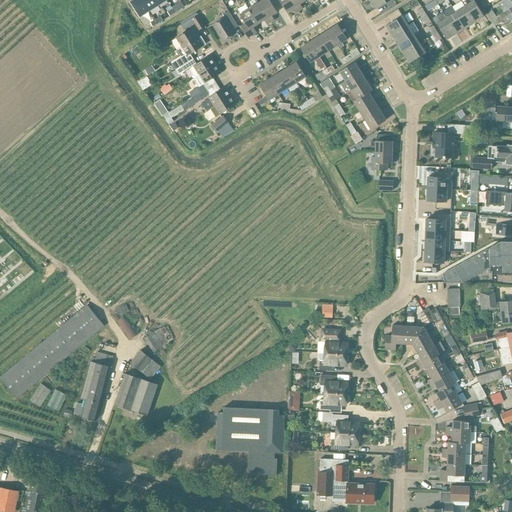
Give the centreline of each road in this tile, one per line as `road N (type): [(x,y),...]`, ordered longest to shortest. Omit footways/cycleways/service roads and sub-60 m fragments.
road 1 (residential): [(397,511),(402,421),(367,348),(368,327),(402,296),(411,105)]
road 2 (tertiary): [(216,511),(0,444)]
road 3 (residential): [(347,0),(411,105)]
